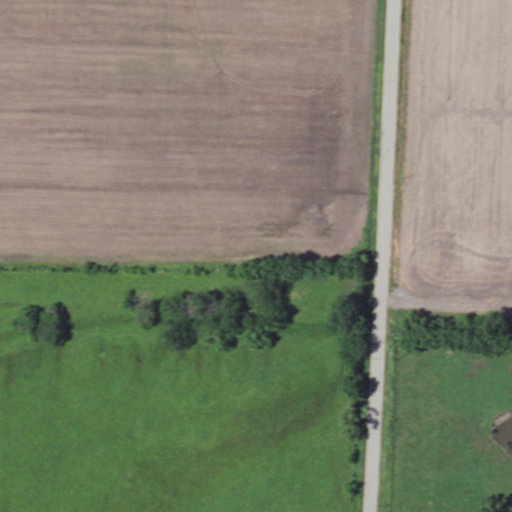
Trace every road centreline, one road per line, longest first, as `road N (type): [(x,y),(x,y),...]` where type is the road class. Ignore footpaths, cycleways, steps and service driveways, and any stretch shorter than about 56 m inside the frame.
road 1 (residential): [(370,511),(393,0)]
road 2 (residential): [(511,314),(380,304)]
